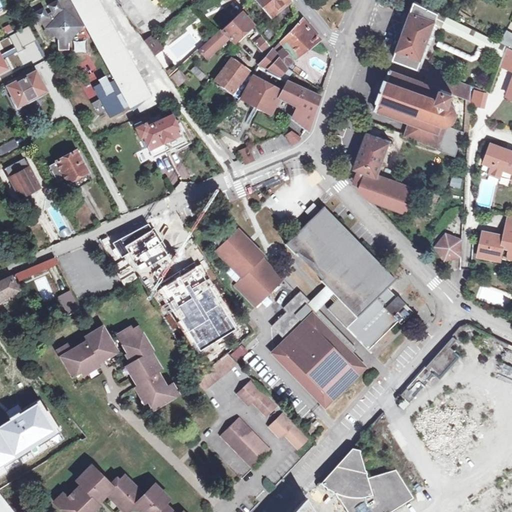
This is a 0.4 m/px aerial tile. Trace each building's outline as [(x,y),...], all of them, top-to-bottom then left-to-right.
[(115,102),(121,113),(152,96),(98,0),(58,0),(48,6),(51,12),(47,14),(43,8),(34,13),(39,23),(40,22),(45,30),(43,31),(49,40),(56,36),(61,40),(57,40),(58,51),(68,51),(68,40),(65,40),(65,32),(68,29),(79,28),(87,28),(120,87),(124,96),(115,102)] [(257,0),(270,16),(289,0),(257,0)] [(435,23),(439,13),(415,1),(394,58),(418,67),(427,44),(428,45),(432,35),(431,34),(435,23)] [(245,15),(242,12),(222,30),(234,43),(253,25),(245,15)] [(447,17),(439,13),(435,23),(443,27),(447,17)] [(455,20),(447,17),(443,27),(456,33),(457,30),(465,34),(463,37),(469,40),(474,30),(455,20)] [(260,64),(268,69),(282,77),(287,70),(278,59),(279,58),(287,69),(297,61),(295,58),(320,40),(302,19),(271,51),(260,64)] [(65,40),(68,40),(79,28),(68,29),(65,32),(65,40)] [(270,45),(279,36),(270,28),(262,37),(256,43),(263,51),(269,45),(270,45)] [(500,43),(474,30),(469,40),(504,57),(507,46),(504,45),(500,43)] [(507,31),(500,43),(504,45),(507,46),(511,48),(511,33),(507,31)] [(257,35),(252,39),(256,43),(262,37),(259,33),(257,35)] [(154,36),(148,41),(145,43),(154,55),(163,48),(154,36)] [(87,55),(87,40),(71,40),(72,56),(87,55)] [(511,48),(507,46),(504,57),(503,59),(501,66),(511,69),(511,88),(510,96),(511,96),(511,48)] [(231,59),(215,80),(233,93),(249,73),(231,59)] [(433,64),(430,70),(443,75),(446,69),(433,64)] [(280,79),(266,72),(258,67),(255,73),(242,96),(272,112),(273,112),(281,96),(298,107),(296,111),(303,113),(296,122),(307,130),(311,131),(321,97),(288,83),(284,81),(282,80),(280,79)] [(167,73),(170,78),(175,72),(172,68),(167,73)] [(268,69),(266,72),(280,79),(282,77),(268,69)] [(445,124),(446,124),(447,123),(449,123),(450,123),(451,122),(452,122),(453,121),(453,120),(454,120),(455,119),(455,118),(456,117),(456,116),(457,115),(457,113),(457,112),(457,111),(457,110),(457,109),(456,108),(456,107),(455,106),(454,105),(454,104),(453,103),(452,103),(451,102),(450,101),(449,101),(452,93),(471,99),(471,86),(471,85),(443,75),(430,70),(429,70),(429,71),(424,83),(391,71),(388,79),(386,78),(379,98),(380,99),(376,109),(410,121),(405,133),(405,134),(445,149),(454,128),(441,123),(442,123),(443,123),(444,124),(445,124)] [(187,79),(180,71),(173,78),(179,86),(187,79)] [(8,87),(11,93),(18,107),(38,97),(38,99),(39,98),(47,94),(46,92),(47,92),(37,72),(8,87)] [(112,118),(121,113),(115,102),(124,96),(120,87),(101,97),(112,118)] [(18,107),(11,93),(7,95),(17,116),(42,103),(39,98),(38,99),(38,97),(18,107)] [(144,121),(134,125),(136,129),(141,139),(143,138),(149,149),(150,150),(153,158),(176,147),(178,151),(190,145),(179,119),(173,107),(159,114),(150,118),(144,121)] [(132,121),(134,125),(144,121),(150,118),(149,114),(132,121)] [(445,149),(444,151),(456,155),(464,132),(454,128),(445,149)] [(298,143),(299,141),(302,138),(297,134),(296,135),(291,131),(286,135),(292,146),(295,145),(298,143)] [(377,176),(390,141),(367,133),(351,176),(369,185),(373,175),(377,176)] [(15,140),(0,147),(0,151),(2,155),(19,146),(15,140)] [(511,154),(506,152),(507,150),(492,144),(485,164),(494,167),(491,174),(501,178),(504,171),(511,173),(511,154)] [(241,153),(246,165),(254,162),(249,150),(241,153)] [(69,186),(76,182),(75,179),(84,174),(89,171),(82,160),(77,152),(50,166),(61,186),(68,182),(69,186)] [(29,196),(30,195),(34,193),(41,189),(25,160),(6,170),(21,197),(28,194),(29,196)] [(458,186),(460,178),(451,176),(450,185),(458,186)] [(267,211),(273,217),(280,210),(274,204),(267,211)] [(385,291),(389,287),(397,280),(325,207),(321,211),(314,204),(307,212),(313,219),(286,245),(296,254),(298,252),(323,278),(321,281),(327,286),(339,298),(335,302),(327,309),(370,352),(400,323),(401,325),(414,312),(399,297),(394,301),(385,291)] [(175,207),(165,211),(169,219),(180,215),(175,207)] [(147,219),(123,229),(144,267),(168,253),(147,219)] [(233,224),(216,240),(247,272),(264,256),(233,224)] [(508,236),(506,235),(505,239),(483,235),(478,258),(501,262),(504,247),(509,249),(508,258),(511,258),(511,225),(510,226),(508,236)] [(128,258),(136,272),(142,269),(143,269),(131,250),(132,249),(121,230),(108,235),(120,257),(125,253),(128,258)] [(463,239),(446,233),(435,246),(445,261),(462,256),(463,239)] [(54,258),(47,261),(49,268),(51,271),(60,268),(54,258)] [(47,261),(27,269),(31,276),(49,268),(47,261)] [(31,276),(27,269),(15,274),(18,281),(31,276)] [(11,276),(0,281),(0,300),(18,290),(11,276)] [(335,302),(339,298),(327,286),(310,303),(317,311),(331,297),(335,302)] [(394,301),(399,297),(389,287),(385,291),(394,301)] [(71,289),(59,295),(69,315),(82,309),(71,289)] [(310,303),(300,293),(285,308),(288,312),(273,326),(287,341),(274,353),(325,405),(364,367),(351,354),(355,350),(317,311),(310,303)] [(88,373),(100,366),(98,363),(111,356),(109,354),(118,349),(104,326),(86,337),(87,341),(72,349),(69,344),(58,351),(73,376),(86,369),(88,373)] [(132,372),(130,372),(138,385),(135,387),(141,398),(146,395),(153,408),(179,393),(172,382),(166,385),(158,370),(162,368),(152,351),(153,350),(139,326),(134,329),(132,326),(117,335),(133,361),(128,364),(132,372)] [(434,374),(440,379),(460,356),(450,347),(457,339),(452,335),(445,343),(400,393),(405,398),(399,404),(403,408),(434,374)] [(511,348),(509,347),(501,363),(511,368),(511,348)] [(227,353),(198,380),(208,391),(237,364),(227,353)] [(267,415),(278,405),(253,378),(238,392),(249,404),(253,401),(267,415)] [(0,459),(47,431),(25,403),(0,418),(0,459)] [(298,448),(310,438),(285,411),(269,425),(280,437),(284,433),(298,448)] [(259,461),(271,449),(240,415),(220,434),(251,467),(254,465),(259,461)] [(298,450),(301,454),(313,445),(309,441),(298,450)] [(389,511),(412,497),(396,470),(367,478),(360,451),(353,449),(320,484),(334,492),(346,511),(389,511)] [(86,511),(91,511),(98,505),(93,501),(103,491),(111,500),(113,498),(128,511),(135,504),(141,509),(139,511),(172,511),(165,504),(169,500),(154,485),(149,491),(144,495),(125,476),(120,481),(117,478),(110,484),(91,465),(75,480),(80,484),(67,497),(62,492),(53,501),(63,511),(85,511),(86,511)]
